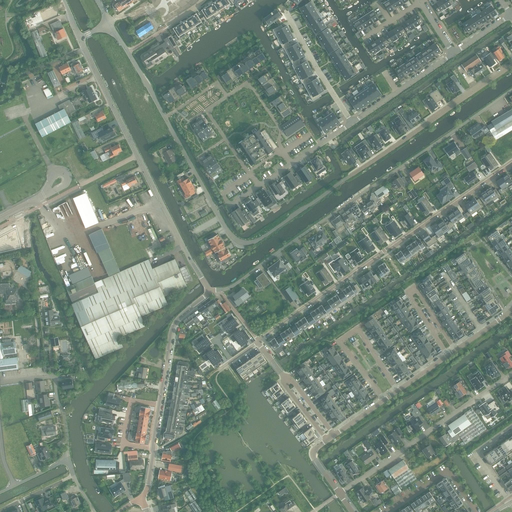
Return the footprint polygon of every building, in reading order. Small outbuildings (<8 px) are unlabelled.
[(118,9),(119,12),(124,9),(118,0),(114,3),(113,4),(112,5),(112,6),(113,7),(113,8),(115,10),(115,11),(118,9)] [(118,0),(124,9),(128,6),(124,0),(118,0)] [(218,0),(217,0),(213,3),(220,13),(219,11),(224,8),(218,0)] [(394,9),(388,0),(383,4),(389,12),(394,9)] [(399,6),(394,0),(388,0),(394,9),(399,6)] [(447,9),(441,0),(433,5),(438,13),(441,11),(442,12),(447,9)] [(454,3),(452,0),(441,0),(447,9),(452,6),(451,5),(454,3)] [(305,6),(300,9),(304,15),(316,7),(312,1),(307,5),(307,4),(305,5),(305,6)] [(213,3),(208,6),(215,17),(220,13),(213,3)] [(492,6),(491,5),(486,8),(487,9),(492,17),(497,14),(492,6)] [(208,6),(201,10),(205,16),(203,18),(206,22),(208,21),(208,20),(214,16),(214,17),(215,17),(208,6)] [(316,7),(304,15),(308,21),(320,14),(316,7)] [(487,9),(486,8),(486,9),(482,12),(487,20),(492,17),(487,9)] [(272,14),(265,19),(270,25),(282,15),(278,9),(273,13),(272,12),(271,13),(272,14)] [(373,10),(368,13),(373,22),(379,19),(373,10)] [(487,20),(482,12),(477,15),(476,14),(477,15),(482,23),(487,20)] [(373,22),(368,13),(363,16),(369,25),(373,22)] [(196,14),(190,18),(197,28),(206,22),(203,18),(200,19),(196,14)] [(320,14),(308,21),(312,27),(323,20),(322,20),(318,15),(320,14)] [(477,15),(476,14),(471,17),(472,18),(477,26),(482,23),(477,15)] [(38,15),(27,20),(29,25),(40,20),(38,15)] [(418,15),(410,20),(416,28),(421,25),(420,24),(423,22),(418,15)] [(369,25),(363,16),(358,20),(364,28),(369,25)] [(472,18),(471,17),(471,18),(472,19),(467,22),(472,29),(477,26),(472,18)] [(190,18),(185,21),(191,32),(197,28),(190,18)] [(323,20),(312,27),(316,33),(324,28),(326,27),(323,21),(323,20)] [(364,28),(358,20),(353,23),(359,32),(364,28)] [(416,28),(410,20),(402,25),(407,32),(415,27),(415,28),(416,28)] [(62,39),(67,36),(64,29),(63,29),(60,21),(51,25),(55,34),(58,40),(62,39)] [(185,21),(179,24),(186,35),(186,34),(190,31),(191,32),(185,21)] [(150,22),(136,31),(139,37),(153,28),(150,22)] [(472,29),(467,22),(462,25),(467,33),(472,29)] [(179,24),(173,29),(176,34),(174,36),(177,41),(186,35),(179,24)] [(280,26),(273,30),(278,39),(290,32),(287,26),(283,28),(282,29),(280,26)] [(401,26),(393,31),(398,38),(406,33),(401,26)] [(327,29),(317,35),(321,41),(331,35),(327,29)] [(37,30),(31,33),(41,58),(48,56),(37,30)] [(398,38),(393,31),(385,36),(390,43),(393,41),(393,42),(398,39),(397,38),(398,38)] [(290,32),(278,39),(280,38),(282,41),(283,43),(281,44),(283,48),(290,44),(289,44),(288,41),(294,38),(290,32)] [(331,35),(321,41),(325,47),(335,41),(331,35)] [(171,36),(164,40),(166,42),(168,46),(170,49),(171,49),(172,48),(176,46),(175,43),(171,36)] [(388,44),(383,37),(376,42),(381,50),(381,49),(388,44)] [(112,38),(101,44),(104,49),(105,48),(107,51),(106,52),(114,47),(113,48),(111,45),(112,44),(115,43),(112,38)] [(335,41),(325,47),(329,53),(339,47),(335,41)] [(381,50),(376,42),(368,47),(373,54),(375,52),(376,53),(381,50)] [(290,44),(283,48),(284,48),(288,56),(302,49),(301,48),(300,48),(298,43),(292,47),(290,44)] [(431,47),(436,55),(441,52),(436,44),(431,47)] [(493,53),(499,61),(499,60),(499,61),(500,61),(502,60),(502,59),(504,57),(501,52),(502,52),(498,46),(495,48),(497,50),(493,53)] [(114,47),(106,52),(107,52),(109,55),(108,55),(108,56),(108,55),(111,60),(122,54),(119,49),(116,51),(115,51),(113,48),(114,48),(114,47)] [(426,50),(431,58),(436,55),(431,47),(426,50)] [(153,50),(142,57),(143,58),(147,64),(149,63),(150,62),(152,61),(154,64),(153,64),(154,64),(167,56),(163,50),(162,49),(155,53),(154,51),(153,50)] [(253,52),(260,62),(266,58),(260,49),(254,53),(253,52)] [(302,49),(288,56),(293,65),(292,65),(292,66),(300,61),(298,58),(304,55),(301,50),(302,50),(302,49)] [(340,49),(330,55),(334,61),(345,54),(344,54),(340,49)] [(421,52),(420,52),(426,61),(431,58),(426,50),(421,53),(421,52)] [(248,56),(254,66),(260,62),(253,52),(248,56)] [(420,52),(415,56),(421,64),(426,61),(420,52)] [(489,54),(483,58),(490,67),(495,63),(493,60),(495,59),(491,53),(489,54)] [(345,54),(334,61),(338,68),(348,61),(344,55),(345,55),(345,54)] [(478,75),(482,72),(486,70),(483,65),(483,64),(481,62),(481,61),(476,55),(462,65),(465,70),(467,71),(475,65),(476,65),(475,65),(477,68),(474,70),(473,69),(469,72),(474,78),(478,75)] [(243,60),(249,69),(254,66),(248,56),(247,56),(248,57),(243,60)] [(414,57),(409,60),(415,69),(420,66),(414,57)] [(124,59),(115,64),(118,69),(120,72),(118,73),(119,73),(127,68),(126,69),(124,66),(125,65),(127,64),(124,59)] [(237,64),(244,73),(249,69),(243,60),(237,64)] [(404,63),(410,72),(415,69),(409,60),(409,61),(409,62),(405,64),(404,63)] [(82,71),(83,70),(80,63),(79,63),(78,61),(71,64),(72,67),(70,68),(68,63),(59,68),(62,75),(71,71),(73,71),(75,74),(77,73),(78,76),(83,73),(82,71)] [(300,61),(292,66),(294,69),(296,68),(299,73),(310,68),(307,62),(301,65),(299,62),(300,61)] [(348,61),(338,68),(342,74),(352,67),(348,61)] [(404,63),(399,67),(405,76),(410,72),(404,63)] [(232,68),(239,78),(238,77),(244,73),(237,64),(232,68)] [(127,68),(119,73),(119,74),(120,73),(122,76),(125,81),(134,75),(131,70),(130,71),(128,72),(126,69),(128,68),(128,67),(127,68)] [(352,67),(342,74),(346,80),(351,77),(353,76),(352,76),(356,73),(352,67)] [(400,68),(395,71),(400,79),(405,76),(399,67),(400,68)] [(196,71),(203,81),(208,77),(202,68),(197,72),(196,71)] [(232,68),(226,71),(233,82),(239,78),(232,68)] [(310,68),(299,73),(302,79),(300,80),(302,83),(310,79),(309,79),(307,77),(313,73),(310,68)] [(53,70),(48,73),(55,88),(60,85),(53,70)] [(190,74),(197,85),(203,81),(196,71),(190,74)] [(233,82),(226,71),(221,75),(227,84),(232,81),(233,82)] [(268,72),(258,79),(262,85),(272,78),(268,72)] [(190,74),(185,78),(191,88),(197,85),(190,74)] [(458,81),(454,75),(451,77),(453,81),(447,85),(453,93),(456,91),(457,92),(460,90),(456,83),(458,81)] [(272,78),(262,85),(265,90),(264,91),(265,91),(276,83),(272,78)] [(310,79),(302,83),(302,84),(303,83),(308,92),(321,84),(320,84),(317,79),(311,82),(310,79)] [(138,81),(127,87),(130,92),(130,93),(132,96),(139,92),(140,91),(138,92),(137,89),(138,88),(141,87),(138,81)] [(173,86),(180,96),(186,92),(184,90),(186,89),(184,85),(182,86),(180,83),(174,87),(174,86),(173,86)] [(274,93),(279,90),(275,84),(276,84),(276,83),(265,91),(266,93),(268,97),(271,95),(272,96),(275,94),(274,93)] [(373,83),(368,86),(369,88),(376,98),(381,94),(373,83)] [(321,84),(308,92),(313,101),(320,97),(318,94),(320,93),(324,91),(321,86),(321,85),(321,84)] [(168,90),(175,100),(180,96),(173,86),(168,90)] [(364,89),(363,90),(364,91),(371,101),(376,98),(369,88),(368,86),(369,88),(365,90),(364,89)] [(90,103),(97,99),(92,87),(84,91),(82,92),(83,96),(86,95),(87,98),(87,99),(88,99),(90,103)] [(428,100),(425,102),(431,111),(438,106),(436,103),(439,101),(444,99),(437,89),(429,95),(431,97),(429,99),(428,99),(428,100)] [(162,94),(169,104),(175,100),(168,90),(162,94)] [(363,90),(359,93),(360,94),(366,104),(371,101),(364,91),(363,90)] [(359,93),(354,96),(355,97),(362,107),(366,104),(360,94),(359,93)] [(272,101),(276,107),(277,107),(286,100),(282,95),(272,101)] [(354,96),(349,99),(350,101),(355,108),(357,111),(362,107),(355,97),(354,96)] [(70,100),(59,105),(68,124),(71,122),(67,115),(75,110),(70,100)] [(143,101),(136,105),(137,108),(137,109),(140,114),(152,107),(149,102),(146,104),(145,104),(143,101),(144,101),(144,100),(143,101)] [(279,113),(289,107),(285,101),(286,101),(286,100),(276,107),(279,113)] [(61,111),(36,124),(42,137),(65,125),(68,124),(59,105),(58,106),(61,111)] [(283,118),(292,112),(289,107),(279,113),(283,118)] [(491,122),(492,123),(487,127),(494,138),(496,140),(511,130),(511,109),(491,122)] [(98,122),(106,118),(103,111),(100,112),(101,113),(95,115),(98,122)] [(413,124),(421,119),(415,111),(407,116),(410,121),(411,123),(412,123),(413,124)] [(333,113),(328,116),(334,126),(339,123),(338,120),(333,113)] [(150,115),(143,119),(144,121),(146,124),(149,129),(160,123),(157,118),(155,119),(154,120),(152,117),(153,116),(151,117),(150,115)] [(281,127),(287,135),(304,124),(298,115),(281,127)] [(328,116),(323,119),(330,129),(334,126),(328,116)] [(406,125),(401,118),(400,118),(399,116),(393,120),(397,125),(392,128),(396,133),(398,132),(399,135),(404,131),(403,130),(404,130),(402,128),(406,125)] [(203,130),(208,126),(202,118),(197,122),(203,130)] [(323,119),(318,123),(320,126),(321,128),(321,127),(325,133),(330,129),(323,119)] [(72,123),(80,139),(80,140),(85,137),(80,125),(78,121),(72,123)] [(198,133),(203,130),(197,122),(192,125),(198,133)] [(473,127),(468,130),(473,138),(483,131),(485,133),(488,131),(484,125),(481,127),(479,124),(475,126),(475,127),(474,128),(473,127)] [(208,126),(203,130),(209,138),(214,135),(208,126)] [(102,127),(91,133),(94,132),(96,134),(99,133),(101,136),(102,140),(105,138),(105,140),(115,135),(111,128),(105,131),(104,130),(103,130),(102,127)] [(388,134),(390,132),(387,127),(379,132),(385,142),(391,138),(388,135),(388,134)] [(239,147),(237,149),(239,152),(241,151),(244,155),(246,159),(244,160),(246,164),(249,162),(251,165),(260,159),(262,161),(265,159),(264,157),(268,154),(269,156),(273,154),(271,152),(273,150),(266,140),(261,133),(261,132),(259,129),(257,131),(255,128),(252,131),(253,133),(249,136),(248,133),(244,136),(246,138),(237,144),(239,147)] [(157,129),(151,132),(152,135),(153,138),(154,138),(156,143),(168,137),(165,132),(162,133),(161,134),(159,131),(161,130),(158,131),(157,129)] [(203,130),(198,133),(203,142),(209,138),(203,130)] [(490,132),(486,135),(490,141),(494,138),(490,132)] [(377,141),(380,139),(377,134),(374,136),(374,137),(369,140),(376,150),(378,149),(379,150),(382,147),(379,143),(377,141)] [(500,144),(494,149),(500,157),(503,155),(502,154),(505,152),(504,150),(509,147),(511,151),(511,150),(511,138),(511,137),(505,141),(508,145),(503,149),(500,144)] [(369,145),(365,140),(358,144),(361,148),(357,150),(363,160),(369,156),(366,152),(369,151),(366,147),(369,145)] [(454,142),(444,149),(450,158),(455,154),(454,153),(459,150),(454,142)] [(118,153),(122,151),(119,144),(112,148),(111,145),(104,149),(106,152),(106,153),(108,153),(111,158),(119,154),(118,153)] [(177,160),(171,149),(168,150),(166,146),(159,150),(160,153),(162,152),(169,164),(177,160)] [(349,166),(352,164),(353,165),(357,162),(352,155),(354,153),(351,148),(349,150),(347,149),(344,151),(344,152),(341,154),(346,160),(345,161),(346,163),(347,162),(349,166)] [(465,149),(461,151),(467,159),(471,157),(465,149)] [(92,161),(98,158),(94,151),(88,154),(92,161)] [(206,158),(212,166),(217,162),(211,154),(206,158)] [(490,155),(483,159),(491,170),(497,165),(490,155)] [(424,161),(431,171),(432,170),(432,171),(433,170),(432,170),(436,168),(438,171),(442,168),(438,161),(435,163),(435,162),(434,163),(433,161),(433,160),(431,156),(430,157),(429,157),(425,160),(424,160),(424,161)] [(206,158),(201,161),(207,170),(212,166),(206,158)] [(312,168),(317,176),(324,171),(322,167),(323,167),(321,164),(322,164),(320,160),(319,160),(317,158),(316,158),(315,158),(311,160),(312,161),(311,162),(314,166),(312,168)] [(223,171),(217,162),(212,166),(217,174),(223,171)] [(212,178),(217,174),(212,166),(207,170),(212,178)] [(305,172),(307,170),(305,166),(297,171),(305,183),(310,180),(313,178),(310,173),(307,175),(305,172)] [(419,167),(415,170),(410,174),(415,181),(420,177),(420,176),(423,174),(419,167)] [(301,182),(298,178),(295,179),(294,177),(291,172),(290,172),(291,173),(284,178),(283,177),(292,190),(292,189),(301,182)] [(468,176),(464,179),(468,185),(472,182),(472,183),(473,183),(472,182),(474,181),(474,182),(474,181),(478,178),(473,172),(468,175),(468,176)] [(511,181),(507,174),(501,178),(508,188),(511,184),(511,181)] [(116,179),(101,186),(102,189),(118,182),(120,181),(124,179),(125,178),(124,175),(116,178),(116,179)] [(133,184),(137,182),(135,176),(127,180),(125,181),(124,179),(120,181),(121,183),(122,186),(128,183),(129,187),(134,185),(133,184)] [(179,180),(177,181),(179,184),(180,184),(183,189),(192,184),(189,178),(185,180),(183,177),(181,178),(179,180)] [(400,177),(391,183),(396,189),(402,185),(403,184),(405,187),(408,184),(404,178),(401,180),(401,179),(400,177)] [(441,193),(437,196),(441,200),(440,200),(442,203),(447,200),(453,195),(449,190),(454,186),(448,177),(443,181),(446,186),(444,187),(440,190),(441,193)] [(508,188),(501,178),(496,182),(502,190),(507,187),(508,188)] [(283,189),(286,187),(282,181),(277,185),(275,182),(270,186),(276,195),(278,193),(280,196),(285,192),(283,189)] [(184,195),(186,198),(195,193),(194,190),(195,190),(192,184),(183,189),(185,194),(184,195)] [(371,196),(371,197),(371,199),(376,207),(377,206),(376,203),(376,202),(380,200),(379,199),(389,192),(385,185),(371,194),(372,196),(371,196)] [(493,190),(491,187),(486,191),(493,201),(500,196),(496,189),(493,190)] [(412,189),(409,191),(415,199),(418,197),(412,189)] [(277,203),(272,195),(269,197),(264,190),(257,195),(265,207),(272,202),(274,205),(277,203)] [(85,191),(71,197),(84,228),(98,222),(85,191)] [(493,201),(486,191),(481,194),(482,196),(479,198),(485,205),(492,200),(493,201)] [(482,204),(479,199),(476,201),(475,198),(470,202),(469,201),(476,211),(481,208),(480,206),(482,204)] [(371,199),(370,200),(370,201),(366,204),(370,211),(372,213),(374,211),(374,209),(373,208),(376,207),(371,199)] [(425,199),(419,204),(424,212),(426,215),(433,210),(425,199)] [(251,200),(245,204),(252,214),(254,216),(259,213),(257,210),(258,210),(256,207),(259,205),(256,200),(253,202),(251,200)] [(476,211),(469,201),(464,205),(469,211),(466,213),(468,217),(476,211)] [(366,204),(360,208),(364,214),(365,214),(366,215),(368,213),(367,212),(370,211),(366,204)] [(357,216),(359,214),(358,213),(360,211),(356,205),(355,205),(354,205),(353,206),(353,207),(349,209),(356,220),(358,219),(357,216)] [(248,222),(248,221),(250,219),(245,212),(243,214),(241,212),(239,208),(232,212),(242,226),(248,222)] [(351,221),(353,219),(355,221),(356,220),(349,209),(345,212),(351,221)] [(459,221),(464,217),(463,215),(458,209),(453,212),(459,221)] [(410,217),(412,216),(409,211),(407,213),(408,214),(401,219),(402,220),(399,222),(404,228),(406,226),(408,228),(415,223),(410,217)] [(341,215),(346,221),(345,221),(348,225),(352,222),(351,221),(345,212),(341,215)] [(459,221),(453,212),(447,216),(451,221),(448,223),(449,224),(452,228),(454,226),(453,223),(458,220),(459,221)] [(336,219),(332,222),(337,230),(342,227),(341,225),(343,223),(346,228),(348,227),(348,226),(345,222),(344,223),(339,216),(336,218),(336,219)] [(394,221),(387,226),(392,234),(395,237),(401,232),(394,221)] [(444,234),(452,228),(449,224),(446,225),(443,221),(437,225),(444,234)] [(444,234),(437,225),(432,228),(436,234),(434,236),(437,241),(436,239),(444,234)] [(18,227),(0,236),(0,253),(23,248),(18,227)] [(387,239),(380,228),(373,233),(378,241),(380,244),(387,239)] [(101,229),(87,234),(95,252),(97,252),(108,277),(119,272),(101,229)] [(491,241),(500,235),(497,230),(489,236),(487,237),(488,238),(491,241)] [(437,241),(434,236),(431,238),(426,231),(420,235),(429,247),(437,241)] [(310,239),(309,240),(315,250),(322,245),(321,243),(327,239),(323,233),(317,237),(316,235),(312,238),(311,238),(310,239),(310,240),(310,239)] [(212,249),(213,250),(215,253),(218,252),(219,254),(218,255),(221,261),(231,255),(228,250),(226,250),(225,248),(223,244),(224,243),(223,241),(221,241),(218,235),(208,240),(212,247),(211,248),(212,249)] [(494,246),(503,239),(500,235),(491,241),(494,246)] [(367,237),(360,242),(366,250),(368,253),(375,248),(367,237)] [(505,245),(506,244),(503,239),(494,246),(497,250),(505,244),(505,245)] [(425,247),(420,240),(417,242),(417,241),(416,240),(412,243),(418,252),(418,251),(420,249),(421,250),(425,247)] [(418,252),(412,243),(406,247),(407,248),(408,250),(405,252),(410,259),(410,258),(418,252)] [(501,254),(508,249),(505,245),(505,244),(497,250),(500,255),(501,254)] [(361,255),(362,255),(359,251),(357,249),(357,248),(350,253),(351,254),(349,255),(348,253),(345,255),(350,262),(353,260),(353,261),(353,260),(355,259),(357,263),(360,261),(360,262),(362,260),(361,260),(364,258),(361,255)] [(297,249),(290,253),(296,262),(302,258),(303,260),(307,257),(301,249),(298,251),(297,249)] [(504,258),(511,253),(508,249),(501,254),(504,258)] [(410,259),(405,252),(403,254),(401,252),(401,251),(395,255),(400,263),(403,261),(404,263),(410,259)] [(455,259),(459,264),(468,258),(464,253),(455,259)] [(349,269),(340,256),(334,261),(334,260),(328,264),(335,273),(337,271),(339,270),(342,274),(345,272),(346,271),(349,269)] [(468,258),(459,264),(462,269),(472,262),(471,263),(468,258)] [(165,296),(187,287),(175,259),(153,269),(148,260),(119,272),(108,277),(95,283),(92,276),(66,287),(73,303),(72,304),(96,359),(123,347),(119,338),(146,326),(141,316),(168,305),(165,296)] [(273,265),(273,266),(269,269),(275,276),(285,268),(287,271),(290,269),(287,264),(284,266),(280,261),(275,264),(273,265)] [(462,269),(465,274),(476,267),(472,262),(462,269)] [(390,271),(384,263),(378,267),(379,268),(380,270),(377,272),(381,278),(390,271)] [(186,266),(180,269),(186,283),(192,280),(186,266)] [(465,274),(469,279),(468,280),(478,273),(475,268),(476,267),(465,274)] [(325,269),(318,273),(323,281),(325,284),(332,279),(325,269)] [(376,274),(373,276),(370,271),(365,275),(371,284),(376,281),(377,282),(379,280),(376,274)] [(270,283),(263,273),(258,277),(259,278),(254,281),(260,288),(263,286),(264,287),(270,283)] [(468,280),(471,285),(482,278),(478,273),(468,280)] [(371,284),(365,275),(359,279),(362,283),(360,285),(364,291),(367,289),(366,288),(371,284)] [(423,290),(432,283),(429,278),(419,285),(423,290)] [(482,278),(471,285),(475,290),(485,282),(482,278)] [(308,281),(302,285),(308,295),(315,290),(308,281)] [(485,282),(475,290),(478,295),(488,287),(485,282)] [(16,303),(15,299),(19,299),(17,289),(13,290),(13,287),(12,287),(10,287),(10,283),(0,284),(0,294),(6,294),(7,300),(6,300),(6,304),(16,303)] [(426,294),(435,288),(432,283),(423,290),(426,294)] [(361,291),(357,284),(354,286),(354,285),(351,287),(350,285),(346,288),(353,298),(351,296),(354,294),(355,295),(361,291)] [(41,294),(50,292),(49,285),(39,287),(41,294)] [(283,291),(291,302),(298,297),(291,286),(283,291)] [(488,287),(478,295),(481,299),(480,300),(481,300),(492,292),(488,287)] [(353,298),(346,288),(342,291),(343,292),(343,293),(341,295),(346,302),(353,298)] [(429,298),(438,292),(435,288),(426,294),(429,298)] [(235,302),(232,304),(235,307),(238,305),(249,296),(246,292),(243,289),(233,296),(236,300),(234,301),(235,302)] [(431,304),(440,297),(439,298),(436,294),(438,292),(429,298),(432,303),(431,303),(431,304)] [(481,300),(484,305),(494,298),(491,293),(492,293),(492,292),(481,300)] [(346,302),(341,295),(338,296),(338,295),(337,294),(333,297),(340,307),(346,302)] [(340,307),(333,297),(327,301),(328,302),(329,304),(326,306),(331,312),(339,306),(340,307)] [(434,308),(443,301),(440,297),(431,304),(434,308)] [(484,305),(487,310),(498,303),(494,298),(484,305)] [(212,300),(206,305),(210,310),(210,311),(214,307),(218,305),(214,299),(212,300)] [(395,309),(404,303),(403,304),(400,299),(396,302),(394,299),(389,303),(391,306),(392,305),(395,309)] [(437,312),(446,306),(443,301),(434,308),(437,312)] [(231,310),(226,302),(223,304),(228,312),(231,310)] [(397,315),(407,308),(404,303),(395,309),(398,314),(397,315)] [(487,310),(491,315),(494,313),(496,312),(501,308),(498,303),(487,310)] [(206,305),(206,304),(199,309),(203,315),(210,310),(206,305)] [(228,312),(223,304),(220,306),(225,314),(228,312)] [(331,312),(326,306),(324,308),(322,306),(322,305),(316,309),(322,318),(331,312)] [(440,317),(450,310),(446,306),(437,312),(440,317)] [(400,319),(410,312),(409,312),(407,308),(397,315),(400,319)] [(322,318),(316,309),(310,313),(311,314),(312,316),(309,318),(313,324),(322,318)] [(202,316),(198,310),(194,313),(200,321),(204,318),(202,316)] [(442,322),(453,315),(450,310),(440,317),(443,321),(442,322)] [(53,311),(45,312),(47,325),(55,325),(55,324),(59,324),(58,314),(53,314),(53,311)] [(403,324),(413,317),(410,312),(400,319),(403,324)] [(200,321),(194,313),(190,315),(197,324),(200,321)] [(378,322),(373,314),(368,318),(369,321),(365,324),(368,328),(368,329),(378,322)] [(197,324),(190,315),(187,318),(193,326),(197,324)] [(227,333),(229,332),(231,335),(238,330),(236,327),(239,325),(232,315),(232,316),(231,317),(227,319),(227,318),(227,319),(228,321),(229,322),(226,323),(225,324),(224,324),(225,324),(222,326),(226,332),(227,333)] [(445,326),(454,321),(454,320),(453,321),(450,317),(453,315),(442,322),(445,326)] [(305,330),(313,324),(309,318),(307,320),(305,318),(304,317),(299,321),(305,330)] [(406,328),(416,321),(413,317),(403,324),(406,328)] [(193,326),(187,318),(183,321),(188,327),(190,329),(193,327),(193,326)] [(305,330),(299,321),(295,324),(296,325),(296,326),(294,328),(298,334),(302,332),(301,331),(304,329),(304,330),(305,330)] [(411,332),(419,326),(416,321),(406,328),(408,327),(411,332)] [(448,331),(457,325),(454,321),(445,326),(448,331)] [(371,333),(381,326),(378,322),(368,329),(371,333)] [(452,335),(461,329),(460,329),(457,325),(448,331),(452,335)] [(374,337),(384,330),(381,326),(371,333),(372,333),(374,337)] [(298,334),(294,328),(291,329),(290,328),(290,327),(286,330),(292,339),(291,338),(294,336),(295,337),(298,334)] [(464,333),(461,329),(452,335),(455,340),(464,333)] [(248,342),(247,340),(250,338),(245,331),(242,333),(240,330),(230,337),(231,337),(234,341),(233,342),(236,341),(237,340),(238,342),(239,344),(238,344),(239,345),(240,344),(241,347),(247,343),(248,342)] [(292,339),(286,330),(280,334),(281,335),(282,337),(279,339),(283,345),(292,339)] [(377,342),(386,336),(383,332),(384,331),(384,330),(374,337),(377,342)] [(414,341),(424,334),(420,330),(410,337),(414,341)] [(417,346),(427,339),(427,338),(426,339),(423,335),(424,334),(414,341),(417,346)] [(212,348),(210,345),(212,344),(210,342),(207,337),(204,339),(202,336),(202,337),(201,337),(197,340),(197,339),(197,340),(199,342),(199,343),(197,344),(195,345),(194,345),(200,352),(203,350),(205,353),(212,348)] [(380,346),(390,339),(389,340),(386,336),(377,342),(378,342),(381,346),(380,346)] [(58,337),(51,338),(52,346),(53,346),(58,345),(59,345),(58,337)] [(282,344),(283,345),(279,339),(277,341),(275,339),(274,338),(268,342),(274,350),(282,344)] [(383,351),(393,344),(390,339),(380,346),(383,351)] [(420,350),(430,343),(427,339),(417,346),(420,350)] [(0,370),(17,369),(14,342),(11,343),(5,343),(5,340),(2,340),(3,344),(0,343),(0,370)] [(425,353),(433,348),(433,347),(432,348),(430,344),(430,343),(420,350),(423,355),(425,353)] [(326,358),(336,351),(335,351),(332,347),(328,349),(326,347),(321,351),(326,358)] [(433,348),(425,353),(428,358),(426,359),(428,362),(433,358),(432,355),(436,352),(433,347),(433,348)] [(388,359),(398,352),(394,348),(384,355),(388,359)] [(221,361),(220,359),(223,357),(218,350),(215,352),(213,349),(202,356),(203,357),(204,356),(207,361),(206,361),(209,359),(212,363),(211,363),(212,364),(212,363),(213,364),(214,366),(219,362),(221,361)] [(331,361),(339,355),(336,351),(326,358),(328,357),(331,361)] [(507,351),(505,353),(506,354),(499,359),(503,364),(506,368),(507,369),(508,369),(511,368),(511,367),(511,366),(511,362),(508,358),(511,356),(507,351)] [(267,362),(260,352),(255,356),(262,365),(266,362),(267,363),(267,362)] [(391,364),(399,358),(396,354),(398,353),(398,352),(388,359),(388,360),(388,359),(391,363),(391,364)] [(334,366),(342,360),(342,359),(342,360),(339,356),(339,355),(331,361),(334,366)] [(262,365),(255,356),(251,359),(257,369),(262,365)] [(394,368),(402,362),(399,358),(391,364),(394,368)] [(257,369),(251,359),(246,362),(253,372),(257,369)] [(335,371),(345,364),(342,360),(334,366),(337,370),(335,371)] [(178,365),(177,369),(185,370),(186,367),(188,367),(188,363),(179,361),(178,365)] [(485,367),(488,371),(487,372),(489,376),(491,375),(493,378),(495,376),(496,377),(500,374),(499,373),(495,368),(496,367),(495,366),(494,366),(492,363),(491,363),(490,361),(488,363),(489,365),(485,367)] [(253,372),(246,362),(241,366),(248,375),(248,376),(253,373),(253,372)] [(310,369),(305,362),(300,365),(302,368),(297,371),(301,375),(300,376),(310,369)] [(397,373),(406,367),(402,362),(394,368),(395,368),(397,372),(397,373)] [(338,376),(348,369),(348,368),(348,369),(345,365),(346,364),(345,364),(335,371),(338,376)] [(248,375),(241,366),(236,369),(243,379),(244,379),(243,378),(248,375)] [(146,378),(148,368),(140,367),(139,373),(137,373),(136,377),(146,378)] [(412,373),(410,370),(408,371),(406,367),(397,373),(400,377),(405,374),(407,377),(410,375),(412,373)] [(303,380),(313,373),(310,369),(300,376),(303,380)] [(343,379),(352,373),(348,369),(338,376),(339,376),(340,375),(343,379)] [(478,371),(473,375),(474,377),(470,380),(477,391),(484,386),(482,382),(484,380),(478,371)] [(306,385),(316,378),(315,379),(312,375),(313,374),(313,373),(303,380),(303,381),(304,380),(307,384),(306,385)] [(348,387),(358,380),(355,375),(345,382),(348,387)] [(65,381),(61,382),(63,389),(73,387),(72,377),(65,378),(65,381)] [(309,389),(319,382),(322,380),(319,377),(317,378),(316,378),(306,385),(309,389)] [(459,378),(453,382),(455,385),(453,386),(452,387),(452,388),(455,393),(456,393),(457,392),(461,397),(467,392),(463,387),(465,385),(462,380),(461,381),(459,378)] [(351,392),(361,385),(361,384),(361,385),(358,381),(358,380),(348,387),(351,392)] [(44,381),(36,381),(37,392),(45,392),(44,382),(44,381)] [(116,388),(116,389),(145,387),(144,381),(117,383),(117,388),(116,388)] [(313,394),(323,387),(319,382),(309,389),(310,389),(313,393),(312,394),(313,394)] [(272,394),(281,387),(277,383),(266,391),(266,392),(270,396),(272,394)] [(356,395),(364,389),(361,385),(351,392),(352,392),(353,391),(356,395)] [(284,392),(281,387),(272,394),(276,399),(284,392)] [(316,398),(326,391),(323,387),(313,394),(316,398)] [(502,390),(503,391),(500,394),(505,401),(507,399),(509,401),(511,399),(511,391),(511,392),(511,391),(509,392),(505,388),(502,390)] [(359,399),(368,393),(367,393),(367,394),(364,390),(365,389),(364,389),(356,395),(359,399)] [(114,394),(109,393),(106,405),(118,407),(120,399),(116,399),(116,398),(113,398),(114,394)] [(371,398),(368,393),(359,399),(362,403),(360,404),(363,408),(368,404),(366,401),(371,398)] [(322,405),(332,398),(329,394),(319,401),(322,405)] [(40,407),(48,406),(47,395),(39,396),(40,407)] [(284,409),(292,402),(288,397),(285,400),(283,398),(279,401),(281,403),(279,404),(283,409),(284,409)] [(223,405),(218,398),(212,403),(217,410),(223,405)] [(325,410),(335,403),(332,398),(322,405),(322,406),(323,405),(326,409),(325,409),(325,410)] [(433,400),(427,404),(429,407),(427,409),(431,416),(440,409),(436,403),(435,403),(433,400)] [(496,413),(495,411),(496,410),(496,411),(500,409),(494,400),(490,403),(488,404),(486,402),(486,403),(485,403),(480,406),(485,414),(485,415),(484,415),(487,419),(489,418),(491,417),(496,413)] [(296,407),(292,402),(284,409),(287,413),(296,407)] [(328,414),(339,407),(335,403),(325,410),(328,414)] [(202,405),(193,410),(196,415),(205,410),(202,405)] [(142,406),(141,406),(141,407),(141,410),(140,409),(139,415),(140,415),(149,417),(150,414),(150,411),(150,408),(146,407),(142,406)] [(332,419),(342,412),(339,407),(328,414),(329,414),(332,418),(331,418),(332,419)] [(464,414),(448,426),(451,429),(447,431),(449,434),(455,441),(460,437),(465,445),(486,430),(471,408),(464,414)] [(102,409),(101,416),(104,417),(103,421),(111,423),(111,422),(114,423),(115,417),(112,416),(113,414),(108,413),(109,411),(102,409)] [(37,415),(38,416),(40,422),(53,417),(51,411),(51,410),(37,415)] [(294,424),(304,417),(300,412),(296,415),(294,412),(292,414),(294,416),(290,420),(294,424)] [(347,419),(342,412),(332,419),(335,423),(340,420),(341,423),(347,419)] [(298,429),(307,422),(304,417),(294,424),(298,429)] [(406,427),(409,432),(412,430),(413,433),(420,428),(418,426),(422,423),(418,417),(414,420),(413,418),(406,423),(408,425),(406,427)] [(47,436),(57,435),(56,427),(45,428),(46,430),(42,431),(42,435),(46,434),(47,436)] [(98,432),(97,440),(105,441),(105,437),(112,438),(112,435),(113,435),(113,429),(102,428),(99,427),(98,432)] [(314,433),(315,432),(311,427),(307,430),(305,427),(302,430),(303,433),(306,438),(314,433)] [(395,430),(394,431),(394,432),(388,436),(395,446),(401,441),(398,436),(399,436),(402,433),(398,428),(395,430)] [(178,436),(179,434),(175,433),(166,432),(165,433),(164,436),(165,437),(165,440),(169,441),(170,441),(171,440),(171,439),(174,439),(178,436)] [(140,443),(144,443),(145,443),(145,440),(146,440),(146,438),(146,437),(146,435),(147,434),(146,434),(137,433),(136,433),(135,439),(136,439),(135,442),(136,442),(140,443)] [(317,437),(314,433),(306,438),(303,440),(307,445),(317,437)] [(455,441),(449,434),(446,436),(445,434),(439,438),(445,446),(451,442),(451,444),(455,441)] [(384,436),(380,439),(382,441),(374,446),(381,455),(387,451),(384,445),(388,442),(384,436)] [(504,442),(500,445),(508,455),(511,452),(504,442)] [(29,451),(30,455),(36,452),(32,443),(28,445),(26,446),(29,451)] [(164,451),(162,460),(170,462),(171,456),(174,456),(175,452),(174,452),(174,450),(180,447),(178,443),(169,448),(172,452),(167,451),(167,452),(164,451)] [(98,445),(97,451),(106,452),(106,453),(111,454),(112,445),(102,444),(102,445),(98,445)] [(433,449),(430,445),(428,446),(426,447),(426,448),(426,447),(422,450),(423,450),(422,450),(427,458),(428,457),(427,457),(431,455),(433,453),(435,456),(438,454),(435,448),(433,449)] [(500,445),(496,447),(504,458),(508,455),(500,445)] [(46,447),(39,451),(39,452),(37,453),(41,461),(43,459),(43,461),(51,457),(46,447)] [(496,447),(492,450),(500,461),(504,458),(496,447)] [(370,449),(367,451),(368,453),(362,458),(366,464),(376,457),(371,451),(370,449)] [(492,450),(489,453),(496,464),(500,461),(492,450)] [(137,452),(137,451),(128,452),(128,453),(129,461),(130,461),(131,470),(144,469),(144,460),(138,460),(137,452)] [(487,455),(488,455),(486,457),(485,457),(492,467),(496,464),(489,453),(487,454),(487,455)] [(101,460),(101,470),(113,470),(113,471),(120,471),(120,463),(115,463),(116,460),(101,460)] [(388,469),(383,472),(387,478),(391,474),(394,478),(401,489),(416,479),(409,468),(403,460),(389,470),(388,470),(388,469)] [(357,470),(358,469),(352,461),(347,465),(353,474),(355,473),(358,471),(357,470)] [(169,464),(168,470),(181,472),(182,466),(169,464)] [(348,478),(344,472),(346,470),(342,464),(339,465),(340,467),(336,471),(341,478),(340,479),(342,482),(343,481),(343,482),(346,480),(346,479),(348,478)] [(170,480),(172,473),(167,472),(165,471),(164,471),(160,471),(159,478),(170,480)] [(445,478),(435,485),(438,489),(448,482),(445,478)] [(121,484),(123,482),(123,480),(117,483),(118,485),(109,490),(114,497),(125,491),(121,484)] [(376,485),(375,485),(380,493),(384,490),(385,493),(389,490),(383,480),(378,483),(377,483),(376,484),(376,485)] [(440,488),(443,492),(442,493),(451,487),(448,482),(438,489),(438,490),(440,488)] [(170,485),(158,489),(160,497),(165,496),(166,499),(172,497),(170,492),(169,492),(168,490),(171,489),(170,485)] [(356,492),(359,496),(358,497),(360,500),(361,500),(363,503),(370,498),(369,496),(373,493),(369,487),(366,489),(367,490),(365,491),(363,488),(356,492)] [(399,487),(393,491),(396,495),(402,491),(399,487)] [(451,487),(442,493),(445,497),(454,491),(451,487)] [(454,491),(445,497),(448,501),(457,495),(454,491)] [(429,492),(425,495),(432,505),(436,502),(432,496),(431,494),(430,492),(429,492)] [(74,507),(80,504),(81,503),(80,501),(78,496),(75,497),(74,495),(70,498),(72,503),(71,504),(72,507),(74,506),(74,507)] [(425,495),(420,498),(427,508),(432,505),(425,495)] [(460,500),(457,495),(448,501),(448,502),(449,501),(452,505),(460,500)] [(51,505),(49,499),(44,502),(42,498),(35,501),(38,507),(36,508),(38,511),(39,511),(40,511),(47,508),(47,507),(51,505)] [(427,508),(420,498),(416,501),(422,511),(427,508)] [(460,500),(452,505),(455,509),(456,508),(458,507),(460,506),(463,504),(460,500)] [(416,501),(411,504),(416,511),(421,511),(422,511),(416,501)] [(291,511),(297,507),(293,502),(287,505),(280,509),(281,511),(291,511)]
